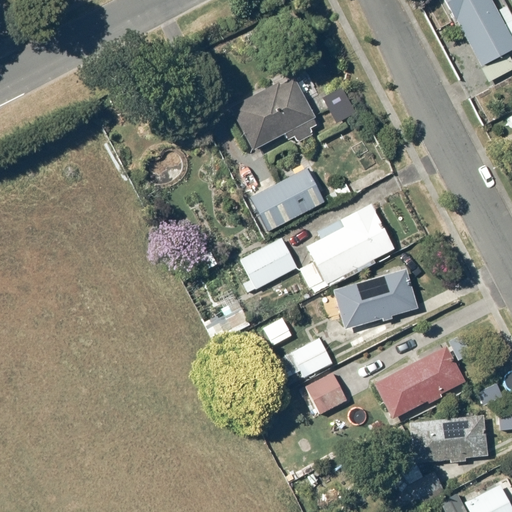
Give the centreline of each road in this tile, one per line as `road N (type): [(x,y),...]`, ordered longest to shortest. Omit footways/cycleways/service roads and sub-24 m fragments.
road 1 (residential): [(380,0),(511,273)]
road 2 (tertiary): [(0,80),(162,0)]
